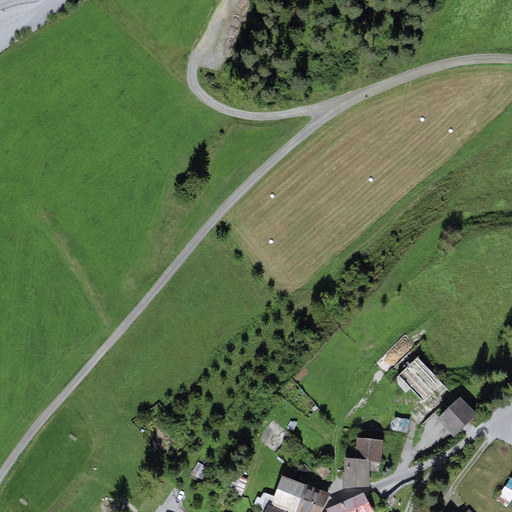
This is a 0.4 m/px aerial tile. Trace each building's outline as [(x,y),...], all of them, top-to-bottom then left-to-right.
[(457,399),(419,357),(397,377),(418,400),(406,410),(419,424),(432,412),(452,434),(474,413),(459,396),(457,399)] [(383,440),(356,437),(355,458),(371,460),(381,460),(383,440)] [(355,458),(343,457),(341,487),(368,485),(369,477),(371,460),(355,458)] [(248,478),(236,474),(230,491),(242,495),(248,478)] [(330,493),(284,474),(271,503),(288,511),(320,511),(321,510),(330,493)] [(511,479),(511,478),(499,497),(510,504),(511,500),(511,479)] [(327,511),(373,511),(364,492),(339,504),(329,509),(327,511)] [(288,511),(271,503),(266,511),(288,511)]
